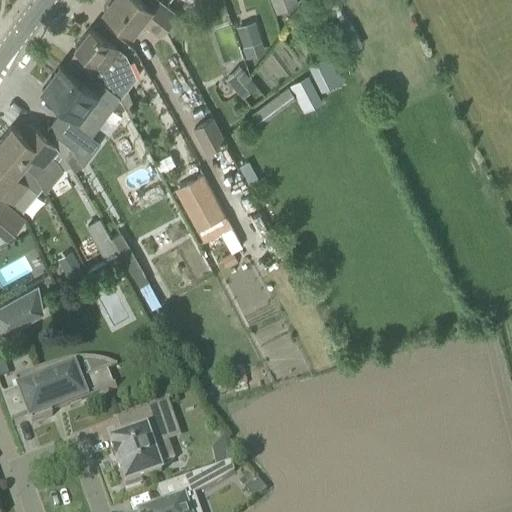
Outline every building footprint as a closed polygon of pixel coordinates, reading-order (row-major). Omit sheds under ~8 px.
[(110,0),(104,9),(119,21),(134,32),(141,22),(159,36),(177,12),(161,0),(147,0),(145,3),(141,0),(110,0)] [(270,0),(276,13),(299,5),(296,0),(270,0)] [(335,0),(318,0),(330,23),(344,16),(335,0)] [(236,27),(243,47),(262,40),(256,21),(236,27)] [(351,22),(335,30),(346,53),(363,45),(362,43),(351,22)] [(129,63),(125,55),(117,48),(89,27),(75,46),(77,48),(96,63),(89,73),(115,92),(123,80),(118,76),(129,63)] [(345,80),(331,53),(307,64),(320,91),(345,80)] [(115,92),(89,73),(83,81),(63,66),(61,64),(42,89),(65,107),(48,130),(74,150),(87,133),(116,95),(115,92)] [(238,64),(224,77),(243,98),(257,85),(238,64)] [(307,74),(288,84),(302,110),(320,101),(307,74)] [(248,115),(258,127),(295,97),(286,85),(248,115)] [(213,116),(192,127),(206,152),(227,141),(213,116)] [(58,150),(53,142),(34,126),(26,136),(12,125),(0,139),(0,144),(36,175),(42,186),(45,192),(64,170),(58,162),(52,157),(58,150)] [(0,191),(13,202),(22,210),(42,186),(36,175),(0,144),(0,191)] [(73,151),(65,156),(75,171),(83,166),(73,151)] [(202,173),(175,188),(197,230),(225,215),(202,173)] [(0,235),(6,241),(26,218),(0,196),(0,235)] [(100,217),(86,224),(93,237),(107,229),(100,217)] [(149,281),(120,231),(111,237),(139,287),(149,281)] [(221,257),(226,267),(238,261),(233,251),(221,257)] [(83,268),(76,257),(62,266),(68,276),(83,268)] [(37,286),(5,304),(0,306),(0,324),(5,333),(17,326),(42,312),(37,286)] [(85,380),(79,365),(35,378),(37,383),(18,391),(20,397),(6,403),(3,395),(2,395),(11,422),(27,416),(31,426),(52,418),(51,414),(117,388),(116,387),(114,388),(108,373),(108,371),(85,380)] [(243,368),(229,372),(233,389),(248,385),(243,368)] [(167,442),(171,441),(176,431),(167,405),(118,422),(124,439),(110,444),(126,491),(141,486),(139,482),(161,474),(158,468),(174,462),(167,442)] [(145,511),(187,511),(186,507),(194,504),(193,499),(215,486),(234,474),(224,466),(156,490),(162,507),(145,511)]
